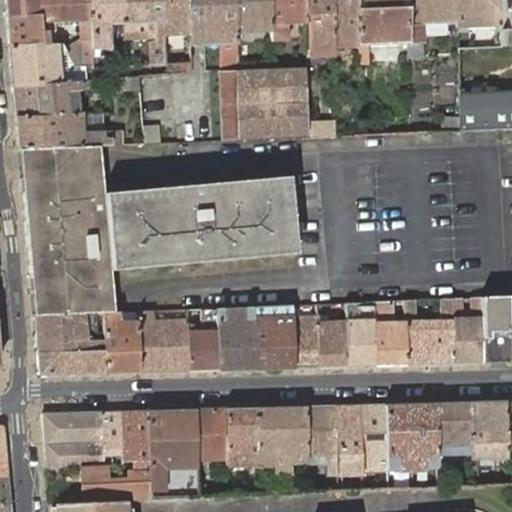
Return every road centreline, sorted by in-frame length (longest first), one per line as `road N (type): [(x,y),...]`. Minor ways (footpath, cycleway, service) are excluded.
road 1 (residential): [(511,379),(36,390),(17,398)]
road 2 (residential): [(0,191),(17,296),(17,398)]
